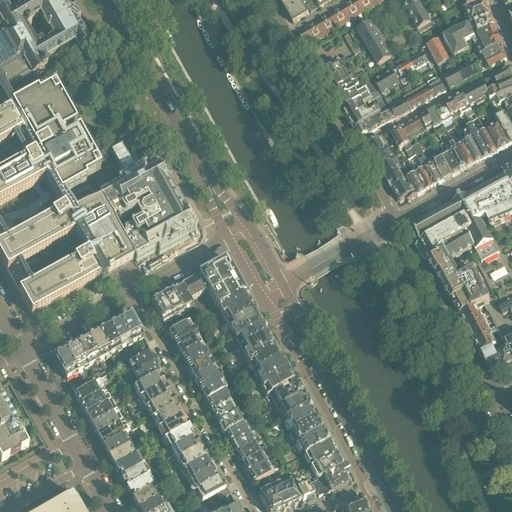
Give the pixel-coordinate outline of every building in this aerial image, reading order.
[(36,0),(33,2),(41,16),(40,17),(44,24),(43,25),(48,32),(49,32),(53,39),(61,53),(74,45),(78,52),(90,45),(77,23),(80,21),(69,2),(66,4),(63,0),(36,0)] [(278,0),(293,25),(335,0),(278,0)] [(363,14),(369,10),(363,0),(357,0),(355,1),(363,14)] [(363,0),(369,10),(376,6),(371,0),(363,0)] [(402,0),(400,1),(407,13),(420,5),(416,0),(402,0)] [(461,0),(463,0),(467,9),(487,0),(448,0),(451,5),(461,0)] [(466,9),(471,24),(491,16),(489,6),(487,0),(467,9),(466,9)] [(511,0),(503,0),(506,9),(508,7),(511,5),(511,0)] [(45,62),(61,53),(53,39),(43,46),(41,42),(36,46),(26,29),(31,26),(29,23),(40,17),(41,16),(33,2),(32,1),(22,8),(23,8),(10,15),(7,9),(0,12),(0,105),(6,116),(0,118),(0,260),(31,316),(34,315),(35,314),(36,314),(100,279),(102,283),(109,279),(107,276),(108,275),(120,268),(120,269),(121,268),(132,261),(133,261),(134,261),(159,247),(161,250),(181,239),(179,236),(191,229),(184,215),(183,216),(174,201),(174,202),(172,198),(164,183),(165,182),(158,169),(146,176),(144,172),(124,183),(126,187),(111,195),(104,199),(101,201),(100,201),(74,216),(63,196),(86,183),(84,180),(100,171),(54,89),(39,97),(37,94),(13,107),(7,96),(9,95),(9,93),(9,92),(32,78),(32,79),(44,72),(43,70),(47,68),(47,65),(45,62)] [(357,17),(363,14),(355,1),(349,5),(357,17)] [(351,21),(357,17),(349,5),(344,8),(351,21)] [(407,13),(413,24),(426,16),(420,5),(407,13)] [(345,25),(351,21),(344,8),(337,12),(345,25)] [(339,28),(345,25),(337,12),(331,16),(339,28)] [(332,32),(339,28),(331,16),(325,19),(332,32)] [(426,16),(413,24),(420,35),(434,27),(432,23),(431,24),(426,16)] [(471,24),(467,26),(468,30),(492,20),(491,17),(491,16),(471,24)] [(326,36),(332,32),(325,19),(319,23),(326,36)] [(468,30),(471,37),(475,35),(475,34),(473,35),(471,31),(476,29),(478,34),(494,28),(492,20),(468,30)] [(320,39),(326,36),(319,23),(313,26),(320,39)] [(357,32),(362,41),(375,33),(370,24),(357,32)] [(313,44),(320,39),(313,26),(305,31),(313,44)] [(469,52),(465,44),(463,41),(471,37),(468,30),(467,26),(461,29),(457,31),(451,35),(443,38),(454,60),(469,52)] [(448,29),(451,35),(457,31),(454,26),(448,29)] [(474,59),(476,59),(500,46),(494,28),(478,34),(475,35),(471,37),(463,41),(465,44),(472,40),(475,45),(480,42),(483,48),(478,51),(478,52),(472,55),(474,59)] [(313,44),(305,31),(305,30),(299,34),(306,48),(313,44)] [(362,41),(368,50),(380,42),(375,33),(362,41)] [(360,53),(358,49),(357,51),(348,37),(345,39),(355,56),(360,53)] [(427,47),(433,58),(444,52),(439,41),(427,47)] [(368,50),(373,59),(386,51),(380,42),(368,50)] [(476,59),(480,66),(503,54),(500,46),(476,59)] [(386,51),(373,59),(378,67),(391,60),(386,51)] [(444,52),(433,58),(438,68),(450,62),(444,52)] [(423,54),(409,62),(415,72),(420,69),(421,69),(420,68),(428,64),(429,64),(423,54)] [(503,54),(480,66),(477,67),(481,75),(507,62),(503,54)] [(468,66),(463,69),(469,81),(479,76),(470,58),(465,60),(468,66)] [(409,62),(403,66),(409,75),(411,74),(415,72),(409,62)] [(328,85),(345,74),(340,65),(323,76),(324,79),(324,81),(326,84),(327,84),(328,85)] [(392,72),(398,82),(400,81),(402,86),(410,82),(407,76),(409,75),(403,66),(396,69),(396,70),(392,72)] [(454,66),(451,68),(460,86),(469,81),(463,69),(457,72),(454,66)] [(460,86),(451,68),(446,70),(449,76),(444,79),(450,91),(460,86)] [(486,83),(490,92),(498,89),(501,97),(511,92),(511,74),(511,70),(486,83)] [(392,72),(383,77),(391,90),(400,85),(398,82),(392,72)] [(328,85),(333,93),(338,90),(339,91),(345,88),(344,86),(350,82),(350,83),(356,80),(353,75),(347,79),(345,74),(328,85)] [(364,81),(367,86),(370,84),(368,80),(368,79),(366,74),(361,77),(364,81)] [(391,90),(383,77),(374,82),(382,96),(391,90)] [(428,85),(427,85),(436,99),(440,97),(446,93),(440,83),(438,79),(427,84),(428,85)] [(333,93),(338,103),(355,92),(356,92),(353,88),(359,84),(356,80),(350,83),(350,82),(344,86),(345,88),(339,91),(338,90),(333,93)] [(371,83),(370,84),(367,86),(372,95),(376,93),(371,83)] [(484,84),(473,90),(481,104),(485,102),(484,100),(488,98),(484,84)] [(427,85),(422,88),(429,103),(436,99),(427,85)] [(422,88),(415,92),(424,106),(429,103),(422,88)] [(497,100),(499,106),(511,102),(511,92),(501,97),(498,89),(490,92),(488,93),(490,102),(497,100)] [(473,90),(463,95),(468,105),(470,108),(476,105),(476,106),(481,104),(473,90)] [(341,108),(344,112),(368,98),(365,93),(358,97),(355,92),(338,103),(337,105),(339,108),(341,108)] [(415,92),(409,95),(417,109),(424,106),(415,92)] [(349,121),(349,122),(366,112),(364,107),(375,101),(377,105),(379,104),(382,102),(378,94),(376,93),(372,95),(368,98),(344,112),(346,116),(345,117),(347,121),(349,121)] [(405,102),(400,105),(406,116),(417,109),(409,95),(403,98),(405,102)] [(463,95),(453,101),(462,116),(465,115),(467,119),(474,116),(468,105),(463,95)] [(390,111),(388,112),(393,122),(395,121),(396,121),(406,116),(400,105),(394,108),(390,99),(385,101),(390,110),(390,111)] [(453,101),(444,106),(453,121),(459,118),(460,117),(462,116),(453,101)] [(382,102),(379,104),(384,113),(388,111),(382,102)] [(511,102),(499,106),(501,111),(506,109),(508,114),(511,111),(511,102)] [(452,121),(453,121),(444,106),(435,111),(434,111),(444,130),(446,130),(447,133),(455,129),(453,126),(454,125),(452,121)] [(352,127),(355,132),(364,127),(363,126),(388,112),(388,111),(384,113),(380,115),(377,110),(369,115),(366,111),(366,112),(349,122),(348,123),(350,127),(352,127)] [(434,111),(426,115),(433,129),(435,135),(444,130),(434,111)] [(364,127),(355,132),(360,140),(368,136),(377,131),(385,126),(393,123),(393,122),(388,112),(363,126),(364,127)] [(420,118),(419,119),(426,132),(433,129),(426,115),(420,118)] [(491,123),(492,124),(496,122),(510,147),(511,146),(511,126),(507,118),(505,115),(491,123)] [(459,118),(453,121),(452,121),(454,125),(455,127),(462,123),(459,118)] [(419,119),(414,122),(421,136),(427,133),(426,132),(419,119)] [(414,122),(407,126),(415,139),(421,136),(414,122)] [(483,129),(497,154),(501,153),(508,149),(507,149),(510,147),(496,122),(492,124),(483,129)] [(474,128),(490,158),(497,154),(483,129),(481,125),(479,126),(474,128)] [(407,126),(400,129),(408,143),(415,139),(407,126)] [(468,132),(483,162),(490,158),(474,128),(473,126),(466,130),(468,132)] [(410,160),(416,157),(411,149),(408,143),(400,129),(391,135),(397,146),(396,147),(399,151),(403,149),(410,160)] [(461,139),(475,166),(483,162),(468,132),(464,134),(464,135),(460,137),(461,139)] [(453,144),(467,170),(475,166),(461,139),(453,144)] [(371,158),(372,160),(388,149),(382,140),(367,147),(366,148),(367,151),(367,152),(368,153),(367,155),(369,158),(371,158)] [(448,152),(460,174),(467,170),(453,144),(450,146),(452,149),(448,152)] [(419,162),(423,170),(435,188),(444,183),(437,171),(435,164),(428,167),(424,160),(426,159),(417,145),(411,149),(416,157),(416,156),(419,162)] [(440,156),(453,178),(460,174),(448,152),(444,145),(440,147),(444,154),(440,156)] [(377,169),(378,170),(394,160),(388,149),(372,160),(374,164),(374,165),(376,169),(377,169)] [(437,171),(444,183),(453,178),(440,156),(434,160),(435,164),(437,171)] [(384,180),(398,172),(400,170),(394,160),(378,170),(380,174),(380,175),(382,179),(383,179),(384,180)] [(412,170),(413,171),(426,193),(435,188),(423,170),(419,172),(414,164),(413,165),(410,160),(408,161),(412,170)] [(503,175),(504,176),(511,191),(476,211),(482,221),(486,219),(490,229),(492,228),(492,229),(495,227),(501,225),(505,224),(505,223),(506,223),(510,221),(511,220),(511,170),(510,171),(511,172),(505,175),(504,175),(503,175)] [(407,180),(410,185),(418,197),(426,193),(413,171),(408,174),(407,172),(404,174),(407,180)] [(390,190),(391,191),(402,184),(405,183),(398,172),(384,180),(387,185),(387,186),(388,190),(390,190)] [(452,301),(460,315),(483,304),(484,303),(485,304),(486,304),(489,302),(488,302),(489,302),(489,301),(490,301),(473,270),(459,277),(452,264),(451,264),(450,262),(468,252),(469,254),(475,250),(482,263),(499,254),(482,221),(476,211),(511,191),(504,176),(468,196),(451,206),(430,217),(411,227),(420,242),(417,243),(416,247),(423,260),(427,261),(428,261),(435,275),(436,275),(451,302),(452,301)] [(402,184),(391,191),(393,191),(398,199),(397,200),(400,205),(403,203),(403,202),(406,200),(408,203),(418,197),(410,185),(405,189),(402,184)] [(182,286),(182,287),(196,312),(200,318),(203,317),(194,300),(208,293),(219,313),(246,298),(226,260),(199,276),(199,277),(182,286)] [(195,312),(196,312),(182,287),(178,289),(179,289),(178,289),(176,288),(173,290),(172,293),(184,313),(192,308),(195,312)] [(178,316),(184,313),(172,293),(168,295),(166,294),(162,296),(162,298),(173,319),(178,316)] [(152,304),(151,304),(163,325),(173,319),(162,298),(158,301),(155,300),(152,302),(152,304)] [(219,313),(226,325),(252,310),(248,303),(248,302),(246,298),(219,313)] [(501,312),(503,316),(511,312),(511,311),(511,300),(499,308),(501,312)] [(460,315),(465,325),(482,316),(479,310),(485,307),(483,304),(460,315)] [(230,332),(233,337),(259,322),(257,318),(253,310),(252,310),(226,325),(230,332)] [(468,330),(470,335),(488,326),(484,320),(490,317),(487,313),(482,316),(465,325),(465,326),(465,327),(466,330),(468,330)] [(120,319),(120,321),(133,346),(132,344),(138,341),(139,343),(144,340),(131,316),(127,319),(126,318),(123,317),(120,319)] [(109,325),(109,328),(122,352),(122,350),(127,347),(128,349),(133,346),(120,321),(119,322),(119,323),(116,325),(115,324),(112,323),(109,325)] [(236,342),(239,349),(243,347),(265,335),(266,334),(262,326),(261,326),(259,322),(233,337),(236,342)] [(169,335),(175,347),(196,335),(195,335),(193,331),(189,324),(169,335)] [(470,335),(475,345),(493,336),(499,333),(497,330),(498,330),(497,328),(490,332),(488,326),(470,335)] [(98,331),(97,334),(104,345),(110,357),(116,353),(117,355),(122,352),(109,328),(108,328),(109,329),(105,331),(104,330),(101,329),(98,331)] [(87,337),(86,340),(98,359),(99,363),(104,360),(105,359),(106,361),(111,358),(110,357),(104,345),(97,334),(98,335),(94,337),(94,336),(90,335),(87,337)] [(175,347),(181,358),(198,349),(195,342),(198,341),(196,337),(197,337),(196,335),(175,347)] [(243,356),(246,361),(272,347),(273,347),(270,342),(265,335),(243,347),(239,349),(243,356)] [(478,349),(480,354),(493,348),(498,345),(493,336),(475,345),(475,347),(476,349),(478,349)] [(503,343),(504,345),(511,362),(511,340),(508,342),(505,344),(503,341),(502,338),(498,340),(500,344),(503,343)] [(98,359),(86,340),(87,341),(83,343),(83,342),(80,341),(76,343),(76,345),(87,365),(89,369),(94,365),(95,367),(100,364),(99,363),(98,359)] [(65,349),(65,351),(78,376),(89,370),(87,365),(76,345),(75,346),(76,347),(72,349),(72,348),(69,347),(65,349)] [(496,355),(498,358),(503,369),(511,364),(511,362),(504,345),(502,346),(501,346),(500,346),(499,346),(498,346),(498,347),(498,348),(498,349),(499,349),(499,350),(500,350),(501,350),(502,352),(496,355)] [(246,361),(253,373),(279,359),(272,347),(246,361)] [(480,354),(486,365),(498,358),(496,355),(493,348),(480,354)] [(181,358),(187,369),(207,358),(205,353),(202,355),(198,349),(181,358)] [(78,376),(65,351),(64,352),(65,353),(61,355),(61,354),(58,354),(54,355),(53,359),(67,383),(67,382),(78,376)] [(149,354),(131,363),(129,364),(135,375),(157,363),(154,358),(151,358),(149,354)] [(187,369),(193,380),(211,371),(213,370),(209,363),(210,363),(207,358),(187,369)] [(253,373),(260,386),(286,371),(284,367),(284,366),(279,358),(279,359),(253,373)] [(498,358),(486,365),(491,375),(503,369),(498,358)] [(140,380),(142,385),(155,377),(157,376),(160,375),(158,371),(159,368),(157,363),(135,375),(138,381),(140,380)] [(229,371),(230,373),(235,383),(243,379),(236,367),(229,371)] [(193,380),(199,391),(220,379),(219,379),(217,375),(214,377),(211,371),(193,380)] [(260,386),(266,397),(293,383),(289,375),(288,375),(286,371),(260,386)] [(134,389),(140,400),(163,387),(164,386),(164,384),(162,381),(160,380),(160,379),(159,380),(157,376),(155,377),(142,385),(134,389)] [(199,391),(206,403),(223,394),(219,387),(223,385),(220,381),(221,381),(220,379),(199,391)] [(74,395),(76,400),(77,399),(80,406),(103,393),(104,393),(105,392),(104,388),(100,381),(74,395)] [(276,409),(277,408),(280,407),(302,394),(301,393),(302,393),(299,387),(296,388),(293,383),(266,397),(265,398),(265,399),(268,403),(271,401),(275,409),(276,409)] [(144,412),(148,409),(167,398),(169,397),(170,397),(166,390),(165,390),(163,387),(140,400),(137,401),(144,412)] [(206,403),(212,414),(232,403),(229,397),(230,396),(237,393),(234,387),(223,394),(206,403)] [(80,406),(85,416),(104,405),(111,401),(108,395),(106,391),(105,392),(104,393),(103,393),(80,406)] [(243,396),(249,407),(255,403),(249,392),(243,396)] [(284,421),(286,420),(290,417),(308,407),(306,403),(302,394),(280,407),(277,408),(284,421)] [(0,460),(1,463),(28,448),(0,396),(0,460)] [(152,421),(155,420),(174,409),(176,407),(177,407),(174,401),(173,401),(171,401),(169,397),(167,398),(148,409),(150,413),(148,414),(152,421)] [(91,426),(91,427),(104,420),(116,413),(114,408),(111,407),(116,405),(113,400),(111,401),(104,405),(85,416),(88,420),(91,426)] [(212,414),(218,425),(236,415),(239,413),(233,403),(232,403),(212,414)] [(159,431),(160,431),(182,418),(182,417),(182,416),(182,415),(181,415),(181,414),(181,413),(180,413),(180,412),(179,412),(179,411),(178,411),(178,410),(178,411),(176,407),(174,409),(155,420),(157,423),(155,424),(159,431)] [(284,426),(289,434),(292,432),(313,420),(309,413),(311,412),(311,411),(309,408),(309,407),(308,407),(290,417),(286,420),(288,424),(284,426)] [(97,437),(104,433),(122,423),(116,413),(104,420),(91,427),(93,430),(94,430),(97,437)] [(218,425),(224,435),(240,426),(237,421),(239,420),(236,415),(218,425)] [(160,431),(165,440),(166,440),(185,429),(183,426),(186,425),(186,424),(186,423),(185,422),(185,421),(185,420),(184,420),(184,419),(183,419),(183,418),(182,418),(160,431)] [(296,440),(298,444),(319,432),(321,431),(319,428),(319,427),(318,428),(317,428),(313,421),(314,420),(313,420),(292,432),(289,434),(288,434),(293,442),(296,440)] [(103,447),(103,448),(104,447),(126,435),(128,434),(124,427),(127,426),(125,422),(122,423),(104,433),(97,437),(99,441),(103,447)] [(230,441),(231,444),(251,433),(245,423),(242,425),(240,426),(224,435),(227,441),(230,441)] [(168,445),(172,451),(193,439),(191,435),(193,434),(189,427),(185,429),(166,440),(165,440),(162,442),(165,447),(168,445)] [(303,452),(306,456),(328,443),(327,440),(326,439),(324,440),(320,433),(322,432),(321,431),(319,432),(298,444),(295,446),(300,454),(303,452)] [(235,451),(237,454),(257,444),(251,433),(231,444),(232,445),(231,447),(233,451),(235,451)] [(104,449),(109,458),(132,446),(126,435),(104,447),(103,448),(104,449)] [(172,451),(177,461),(199,449),(193,439),(172,451)] [(312,463),(314,467),(337,454),(335,451),(335,450),(333,451),(329,444),(328,443),(306,456),(304,457),(308,465),(312,463)] [(241,461),(243,464),(262,454),(268,450),(266,447),(260,450),(257,444),(237,454),(238,455),(236,457),(238,461),(239,461),(241,461)] [(109,458),(115,469),(138,456),(132,446),(109,458)] [(177,461),(183,472),(206,459),(204,455),(205,455),(201,448),(199,449),(177,461)] [(247,471),(249,475),(268,464),(262,454),(243,464),(243,465),(242,467),(244,471),(247,471)] [(311,482),(312,484),(344,467),(343,467),(342,464),(342,463),(341,463),(340,464),(335,456),(337,455),(337,454),(314,467),(311,469),(316,479),(311,482)] [(115,469),(121,479),(145,465),(142,460),(140,461),(138,456),(115,469)] [(186,478),(189,483),(212,470),(213,470),(212,470),(212,468),(212,467),(210,465),(209,463),(208,463),(206,459),(183,472),(182,473),(185,479),(186,478)] [(121,479),(126,489),(149,477),(151,476),(153,474),(148,464),(145,465),(121,479)] [(268,464),(249,475),(248,477),(250,481),(252,481),(254,485),(263,480),(266,478),(274,474),(268,464)] [(346,466),(344,467),(312,484),(309,486),(313,495),(316,493),(318,498),(349,484),(345,477),(348,475),(347,472),(349,471),(346,466)] [(194,494),(197,492),(216,481),(214,478),(214,477),(215,475),(212,470),(189,483),(191,488),(194,494)] [(126,489),(132,500),(151,489),(157,486),(154,481),(152,482),(149,477),(126,489)] [(266,478),(263,480),(266,486),(269,490),(272,488),(270,484),(266,478)] [(216,481),(197,492),(202,503),(216,495),(225,490),(225,489),(223,486),(220,481),(218,480),(216,481)] [(290,482),(280,487),(282,490),(281,491),(291,507),(291,508),(292,507),(294,509),(297,507),(298,505),(302,502),(301,501),(296,492),(290,482)] [(280,487),(270,492),(271,495),(280,511),(286,511),(287,511),(287,509),(291,507),(281,491),(282,490),(280,487)] [(307,487),(296,492),(301,501),(302,502),(302,504),(306,501),(307,503),(314,499),(313,498),(313,497),(308,487),(307,487)] [(132,500),(138,510),(157,500),(158,500),(160,498),(161,498),(158,493),(154,495),(151,489),(132,500)] [(230,496),(227,489),(226,489),(225,489),(225,490),(216,495),(220,501),(227,498),(230,496)] [(271,495),(270,492),(269,492),(259,497),(266,511),(280,511),(271,495)] [(82,511),(72,495),(56,505),(54,506),(52,507),(43,511),(82,511)] [(166,509),(160,498),(158,500),(157,500),(138,510),(138,511),(160,511),(163,510),(163,511),(166,509)] [(181,501),(186,511),(192,509),(186,498),(181,501)]
